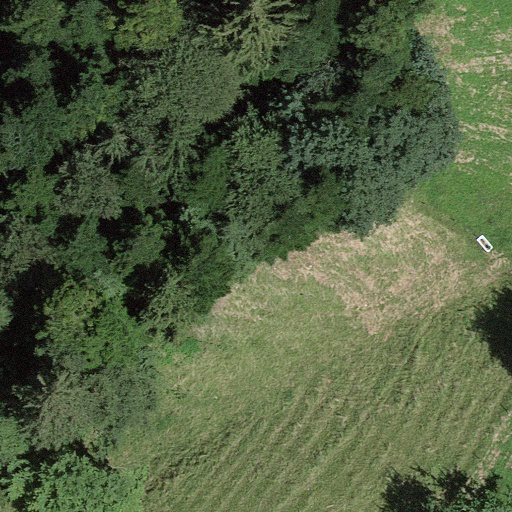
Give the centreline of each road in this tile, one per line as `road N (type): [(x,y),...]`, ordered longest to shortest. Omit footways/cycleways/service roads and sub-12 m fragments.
road 1 (unknown): [(197,26),(83,50),(0,43)]
road 2 (track): [(344,0),(197,26)]
